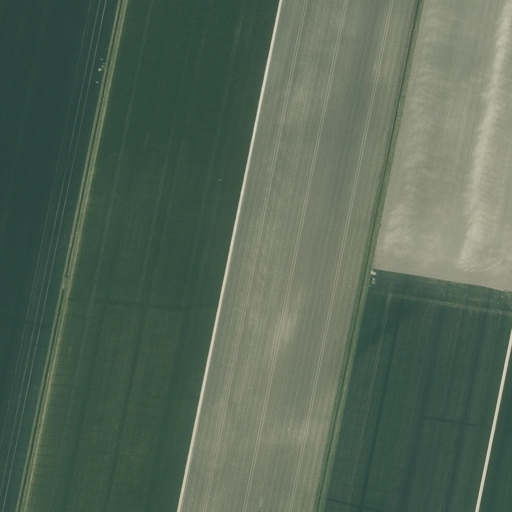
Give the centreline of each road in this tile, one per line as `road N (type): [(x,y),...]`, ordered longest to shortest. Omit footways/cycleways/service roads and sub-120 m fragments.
road 1 (track): [(178,511),(280,0)]
road 2 (track): [(476,511),(511,336)]
